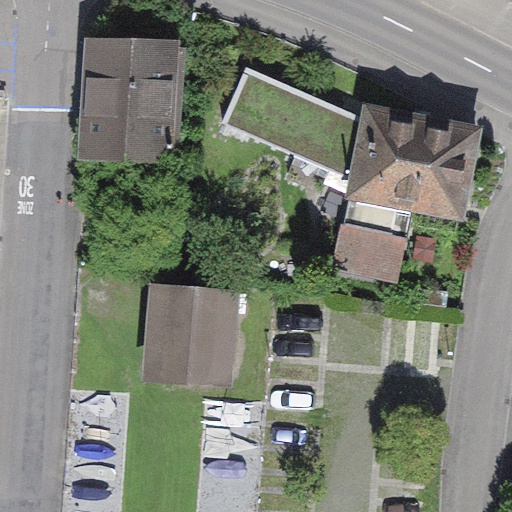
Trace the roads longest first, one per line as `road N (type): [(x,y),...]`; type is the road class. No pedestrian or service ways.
road 1 (residential): [(55,0),(28,511)]
road 2 (residential): [(511,226),(495,282),(472,511)]
road 3 (primary): [(340,0),(511,84)]
